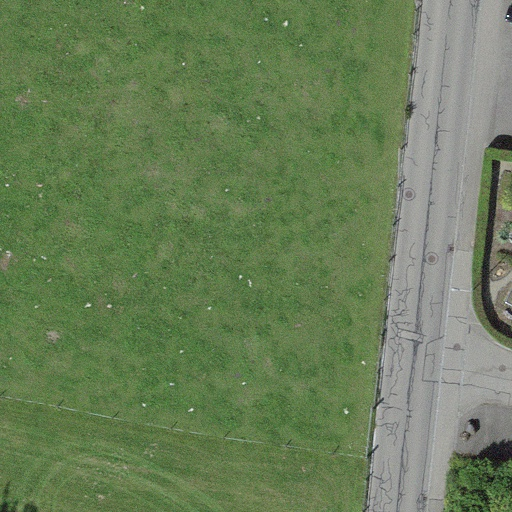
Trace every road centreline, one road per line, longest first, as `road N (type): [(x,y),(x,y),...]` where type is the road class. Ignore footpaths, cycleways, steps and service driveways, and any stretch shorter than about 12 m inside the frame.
road 1 (tertiary): [(417,355),(455,0)]
road 2 (tertiary): [(400,511),(417,355)]
